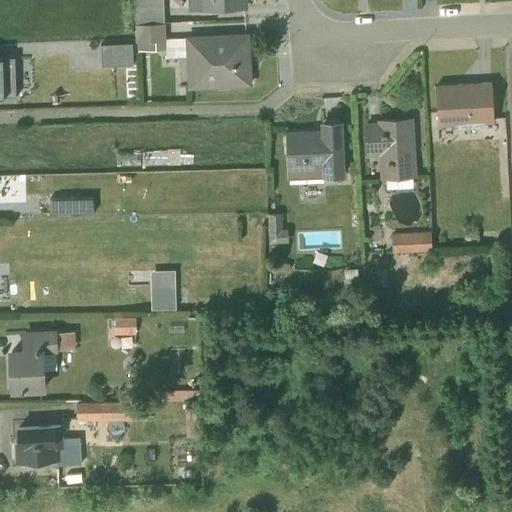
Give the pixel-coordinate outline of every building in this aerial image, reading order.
[(132,0),(134,24),(163,22),(162,0),(132,0)] [(187,0),(188,11),(247,7),(246,0),(187,0)] [(187,89),(252,86),(249,32),(184,35),(184,37),(165,38),(163,22),(134,24),(135,42),(137,42),(137,51),(165,49),(166,57),(185,56),(187,89)] [(132,43),(100,44),(101,66),(133,64),(132,43)] [(0,57),(0,97),(15,97),(14,57),(0,57)] [(435,85),(437,125),(454,124),(454,128),(483,127),(483,122),(493,121),(491,83),(435,85)] [(385,188),(412,186),(411,176),(416,176),(412,117),(376,119),(376,121),(364,122),(365,155),(378,155),(379,178),(384,178),(385,188)] [(342,120),(319,121),(319,130),(285,130),(286,179),(288,179),(289,183),(323,181),(324,179),(342,178),(342,120)] [(262,169),(230,170),(231,196),(263,195),(262,169)] [(52,196),(52,210),(95,209),(95,195),(52,196)] [(281,213),(267,213),(269,244),(289,243),(288,228),(282,228),(281,213)] [(393,251),(428,250),(428,236),(392,238),(393,251)] [(344,297),(296,300),(288,302),(288,310),(349,306),(348,296),(359,295),(357,268),(344,270),(344,274),(319,275),(319,285),(344,284),(344,297)] [(150,271),(151,309),(176,309),(175,270),(150,271)] [(135,317),(114,317),(114,334),(135,334),(135,317)] [(7,348),(10,392),(43,391),(42,370),(57,369),(56,349),(74,348),(74,331),(56,332),(56,329),(21,331),(21,348),(7,348)] [(76,402),(77,426),(95,426),(95,419),(145,418),(144,401),(76,402)] [(62,438),(61,425),(54,425),(54,423),(16,425),(16,443),(14,443),(15,462),(60,460),(60,463),(81,463),(80,437),(62,438)]
